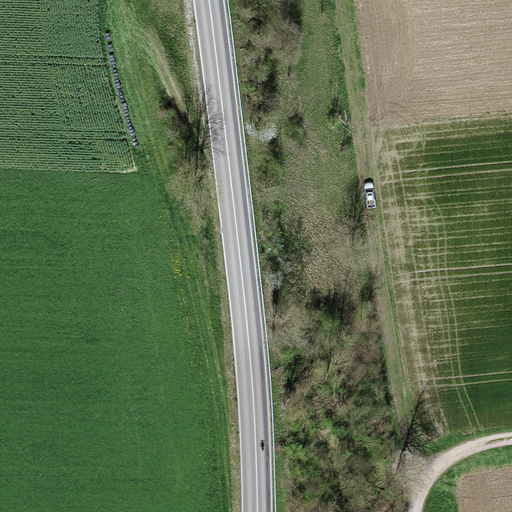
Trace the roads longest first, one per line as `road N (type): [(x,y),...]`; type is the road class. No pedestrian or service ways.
road 1 (primary): [(257,511),(250,365),(209,0)]
road 2 (track): [(342,0),(404,411),(428,475)]
